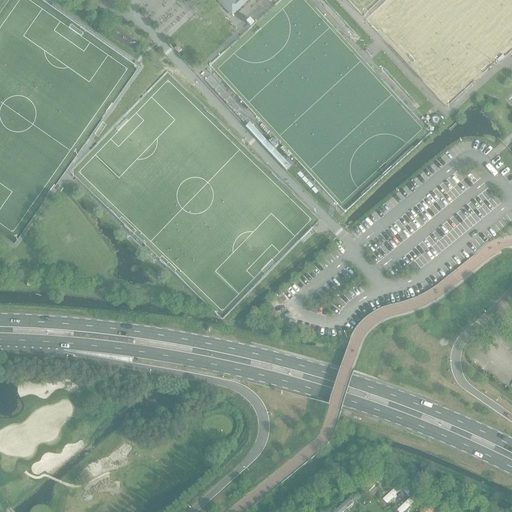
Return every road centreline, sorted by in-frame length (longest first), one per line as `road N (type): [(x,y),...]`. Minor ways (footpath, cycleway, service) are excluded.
road 1 (primary): [(511,445),(281,360),(100,328),(0,321)]
road 2 (primary): [(30,341),(182,358),(278,380),(381,411),(511,466)]
road 3 (primary): [(30,341),(73,357),(230,385),(260,403),(264,438),(256,454),(195,511)]
road 4 (primary): [(511,418),(467,386),(456,364),(464,338),(511,291)]
